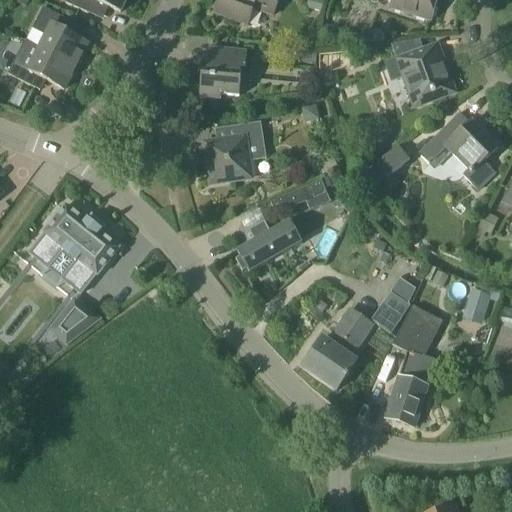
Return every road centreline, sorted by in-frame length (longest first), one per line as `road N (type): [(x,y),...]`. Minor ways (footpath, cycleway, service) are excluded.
road 1 (residential): [(344,434),(280,378),(137,208),(61,151)]
road 2 (residential): [(61,151),(120,93),(171,0)]
road 3 (residential): [(344,434),(411,453),(511,444)]
